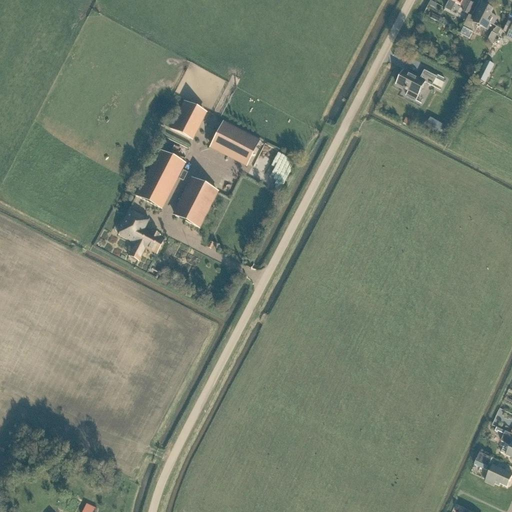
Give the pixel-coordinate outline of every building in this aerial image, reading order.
[(450,0),(446,9),(447,10),(448,8),(451,10),(455,3),(465,9),(463,12),(468,15),(474,4),(465,0),(450,0)] [(464,29),(461,35),(470,40),(473,33),(475,34),(479,27),(487,31),(491,24),(495,26),(498,19),(491,16),(494,11),(483,6),(476,19),(469,16),(463,28),(464,29)] [(492,45),(495,40),(499,33),(494,30),(492,33),(487,43),(492,45)] [(487,62),(478,80),(485,83),(494,66),(487,62)] [(404,72),(397,86),(409,93),(407,97),(416,102),(425,84),(433,87),(437,78),(425,72),(420,80),(404,72)] [(437,78),(433,87),(441,92),(446,83),(437,78)] [(461,88),(456,98),(461,101),(467,91),(461,88)] [(196,143),(210,116),(187,105),(172,131),(196,143)] [(437,122),(433,129),(442,135),(446,128),(437,122)] [(194,181),(175,217),(199,229),(217,193),(194,181)] [(123,228),(119,236),(135,245),(133,250),(129,258),(138,262),(142,255),(145,249),(157,255),(164,242),(158,239),(160,236),(152,233),(151,235),(143,231),(149,220),(129,210),(121,227),(123,228)] [(511,435),(506,432),(501,442),(506,444),(501,454),(511,458),(511,460),(511,461),(511,435)] [(476,462),(475,465),(487,471),(490,473),(485,483),(494,487),(495,485),(499,487),(500,485),(507,488),(511,478),(511,475),(490,465),(493,459),(480,453),(476,462)]
